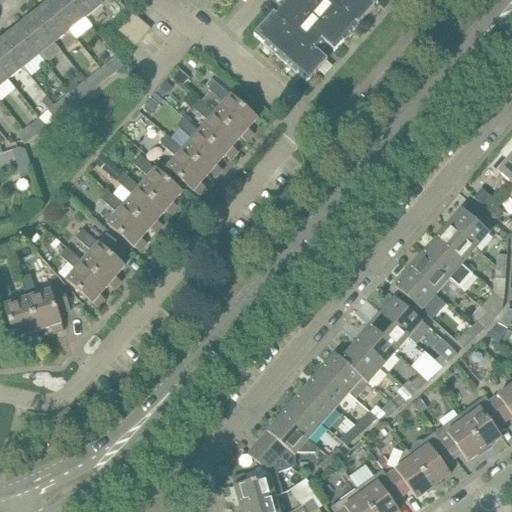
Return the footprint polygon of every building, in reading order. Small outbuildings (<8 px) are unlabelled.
[(85,19),(69,0),(51,0),(47,3),(70,31),(85,19)] [(69,0),(85,19),(103,4),(99,0),(69,0)] [(329,47),(335,52),(378,3),(374,0),(284,0),(254,36),(307,83),(327,60),(321,55),(329,47)] [(54,43),(70,31),(47,3),(32,15),(54,43)] [(142,21),(133,14),(118,31),(127,39),(142,21)] [(32,15),(17,28),(39,55),(54,43),(32,15)] [(151,29),(142,21),(127,39),(135,46),(151,29)] [(24,68),(39,55),(17,28),(2,40),(24,68)] [(2,40),(0,41),(0,69),(8,80),(24,68),(2,40)] [(212,91),(202,102),(242,137),(247,142),(250,138),(249,137),(252,133),(248,130),(258,119),(187,56),(183,60),(212,86),(209,89),(212,91)] [(116,57),(100,69),(108,79),(123,66),(116,57)] [(0,86),(8,80),(0,69),(0,86)] [(100,69),(85,82),(92,91),(108,79),(100,69)] [(179,71),(173,78),(182,86),(188,79),(179,71)] [(77,103),(92,91),(85,82),(69,94),(77,103)] [(163,85),(156,92),(163,98),(169,91),(163,85)] [(69,94),(54,106),(62,115),(77,103),(69,94)] [(47,97),(41,102),(48,111),(54,106),(47,97)] [(242,137),(202,102),(199,99),(193,107),(208,120),(198,131),(226,155),(231,160),(234,157),(233,155),(236,151),(232,147),(242,137)] [(159,107),(152,100),(144,109),(151,116),(159,107)] [(56,120),(62,115),(54,106),(48,111),(56,120)] [(191,138),(182,149),(210,173),(215,178),(219,175),(217,173),(220,169),(216,166),(226,155),(198,131),(184,118),(177,125),(191,138)] [(30,126),(24,131),(31,140),(37,135),(30,126)] [(25,145),(31,140),(24,131),(18,136),(25,145)] [(210,173),(182,149),(167,136),(161,143),(176,156),(166,168),(199,197),(203,193),(201,191),(205,187),(200,184),(210,173)] [(501,173),(511,182),(511,153),(507,159),(501,154),(487,170),(496,178),(501,173)] [(107,160),(101,155),(94,162),(100,168),(107,160)] [(139,187),(166,211),(172,216),(175,212),(173,211),(177,207),(173,203),(182,193),(167,179),(140,156),(133,164),(148,177),(139,187)] [(17,161),(19,169),(30,165),(28,158),(17,161)] [(33,173),(30,165),(19,169),(22,176),(33,173)] [(166,211),(139,187),(123,174),(117,181),(132,194),(123,205),(150,229),(156,234),(159,230),(157,229),(161,225),(157,221),(166,211)] [(492,214),(500,206),(481,189),(473,198),(492,214)] [(150,229),(123,205),(122,205),(108,192),(101,200),(116,213),(107,224),(125,239),(139,253),(143,248),(141,247),(145,243),(141,239),(150,229)] [(462,209),(448,225),(476,249),(489,233),(462,209)] [(463,264),(476,249),(448,225),(435,240),(463,264)] [(83,230),(76,238),(91,251),(86,257),(113,281),(109,285),(114,290),(118,286),(116,285),(117,284),(120,281),(116,278),(125,267),(118,261),(126,251),(111,238),(107,235),(99,244),(83,230)] [(435,240),(422,255),(460,288),(472,275),(461,266),(463,264),(435,240)] [(66,250),(60,257),(75,270),(66,280),(83,296),(98,309),(102,305),(100,303),(104,299),(100,296),(109,285),(113,281),(86,257),(82,261),(67,248),(66,250)] [(422,255),(408,271),(436,295),(448,280),(459,289),(460,288),(422,255)] [(498,255),(497,267),(506,268),(507,256),(498,255)] [(506,268),(497,267),(496,280),(505,281),(506,268)] [(421,311),(436,295),(408,271),(394,287),(421,311)] [(31,275),(26,277),(44,330),(51,327),(53,333),(58,331),(58,333),(64,331),(58,315),(70,311),(62,287),(51,291),(50,290),(37,294),(31,275)] [(38,332),(44,330),(26,277),(20,279),(27,298),(13,302),(7,283),(0,285),(0,306),(3,305),(15,339),(28,335),(30,340),(35,339),(35,341),(40,339),(38,332)] [(483,309),(487,312),(493,318),(501,309),(502,298),(496,293),(483,309)] [(395,298),(381,314),(416,345),(430,329),(395,298)] [(479,333),(493,318),(487,312),(479,322),(473,327),(479,333)] [(381,314),(368,329),(395,353),(408,338),(416,345),(381,314)] [(503,318),(497,325),(506,330),(510,322),(503,318)] [(497,325),(487,337),(499,343),(506,330),(497,325)] [(479,333),(473,327),(457,342),(463,349),(473,340),(479,333)] [(382,369),(395,353),(368,329),(354,344),(382,369)] [(382,369),(354,344),(341,359),(335,354),(335,355),(368,384),(382,369)] [(451,347),(436,362),(442,368),(457,354),(451,347)] [(355,400),(368,384),(335,355),(321,370),(355,400)] [(426,382),(442,368),(436,362),(420,376),(426,382)] [(308,386),(335,409),(342,415),(355,400),(321,370),(308,386)] [(405,389),(411,395),(426,382),(420,376),(405,389)] [(321,424),(335,409),(308,386),(294,401),(321,424)] [(511,386),(490,403),(504,423),(511,416),(511,386)] [(405,389),(390,403),(396,409),(411,395),(405,389)] [(419,399),(412,405),(419,415),(427,409),(419,399)] [(294,401),(281,416),(308,440),(321,424),(294,401)] [(387,418),(396,409),(390,403),(381,411),(384,415),(387,418)] [(495,429),(504,423),(490,403),(481,409),(477,403),(460,415),(485,450),(502,438),(495,429)] [(434,434),(453,459),(461,453),(468,462),(485,450),(460,415),(434,434)] [(307,441),(308,440),(281,416),(259,441),(278,458),(292,468),(295,465),(294,455),(296,454),(315,454),(318,450),(307,441)] [(364,418),(355,427),(361,433),(371,425),(364,418)] [(355,427),(346,434),(339,440),(347,446),(352,441),(361,433),(355,427)] [(444,466),(453,459),(434,434),(423,442),(420,442),(417,443),(415,444),(413,446),(412,447),(411,449),(410,451),(409,452),(434,487),(450,475),(444,466)] [(291,469),(292,468),(278,458),(259,441),(248,454),(267,471),(267,477),(246,483),(244,476),(232,480),(240,507),(275,497),(282,495),(277,475),(291,469)] [(339,448),(328,457),(335,464),(345,456),(339,448)] [(395,471),(387,476),(402,496),(410,490),(416,499),(434,487),(409,452),(408,453),(406,450),(402,453),(395,471)] [(326,472),(335,464),(328,457),(320,465),(326,472)] [(384,458),(378,462),(384,472),(391,467),(384,458)] [(393,503),(402,496),(387,476),(386,477),(382,472),(358,489),(374,511),(398,511),(399,511),(393,503)] [(306,496),(314,490),(307,480),(299,485),(306,496)] [(374,511),(358,489),(331,508),(334,511),(374,511)] [(279,511),(275,497),(240,507),(241,511),(279,511)] [(317,511),(320,510),(313,500),(305,505),(309,511),(317,511)]
